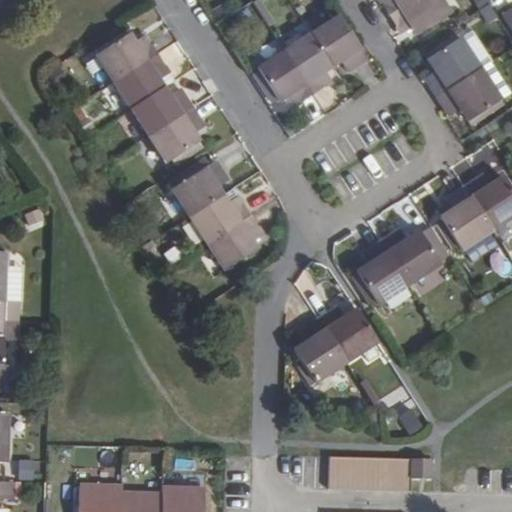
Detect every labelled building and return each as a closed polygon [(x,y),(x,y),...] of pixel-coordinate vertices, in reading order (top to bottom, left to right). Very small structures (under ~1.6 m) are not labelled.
[(421,32),(453,12),(445,0),(384,0),(405,31),(415,25),(421,32)] [(490,21),(499,16),(489,1),(481,7),(490,21)] [(261,69),(278,96),(280,98),(288,92),(296,103),(330,80),(323,70),(341,58),(348,68),(366,56),(339,14),(259,67),(261,69)] [(124,32),(94,51),(165,162),(198,143),(191,133),(202,126),(179,88),(167,95),(155,78),(166,71),(141,32),(129,38),(124,32)] [(434,53),(459,37),(456,32),(431,49),(434,53)] [(500,99),(459,37),(434,53),(429,56),(438,69),(427,77),(451,111),(461,107),(468,119),(500,99)] [(273,99),(278,96),(261,69),(255,73),(273,99)] [(422,124),(414,113),(409,117),(416,128),(422,124)] [(236,131),(228,118),(221,122),(230,135),(236,131)] [(212,164),(172,190),(224,271),(228,269),(235,278),(251,267),(258,263),(252,254),(256,251),(250,242),(260,236),(236,198),(225,204),(214,188),(223,181),(212,164)] [(443,217),(462,249),(511,217),(511,182),(507,174),(494,182),(488,173),(448,200),(455,209),(443,217)] [(316,176),(311,180),(319,192),(324,188),(316,176)] [(357,271),(377,303),(441,262),(422,231),(409,239),(401,229),(363,254),(369,264),(357,271)] [(320,266),(314,262),(305,275),(311,278),(320,266)] [(373,306),(377,303),(357,271),(353,274),(373,306)] [(19,301),(5,300),(4,341),(16,341),(19,301)] [(306,369),(314,380),(376,342),(355,308),(344,316),(337,306),(299,331),(305,340),(293,349),(306,369)] [(393,364),(375,370),(382,387),(399,381),(393,364)] [(309,382),(314,380),(306,369),(302,372),(309,382)] [(358,381),(372,403),(378,399),(365,378),(358,381)] [(0,497),(13,498),(14,483),(0,482),(0,461),(4,462),(6,416),(0,415),(0,497)] [(410,484),(427,485),(427,467),(411,467),(411,463),(330,462),(329,489),(410,491),(410,484)] [(204,511),(205,494),(159,493),(159,497),(118,497),(117,492),(73,490),(72,511),(204,511)]
